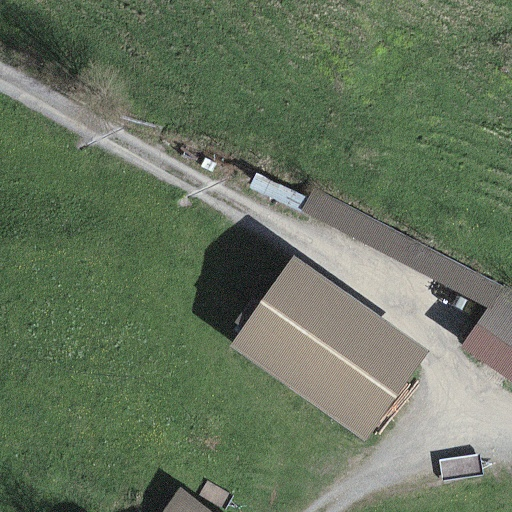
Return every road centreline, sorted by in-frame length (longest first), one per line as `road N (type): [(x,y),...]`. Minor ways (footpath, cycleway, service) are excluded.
road 1 (track): [(0,77),(299,236),(431,332),(469,388),(481,445),(511,442)]
road 2 (track): [(481,445),(370,479),(324,511)]
